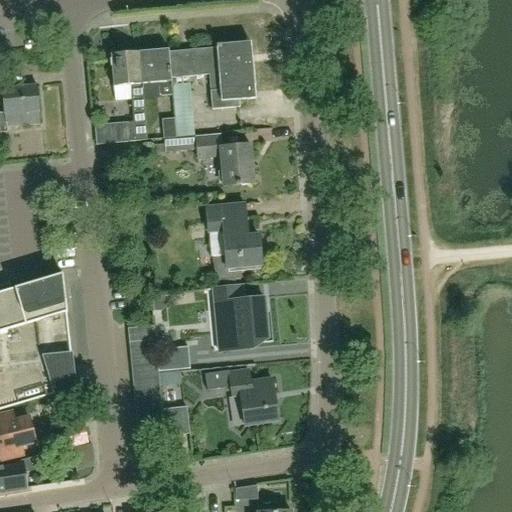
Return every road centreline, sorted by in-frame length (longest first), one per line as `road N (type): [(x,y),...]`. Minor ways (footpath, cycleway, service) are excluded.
road 1 (residential): [(119,487),(290,466),(324,450),(321,298),(296,0)]
road 2 (secondary): [(388,511),(404,360),(373,0)]
road 3 (residential): [(119,487),(69,5)]
road 4 (residential): [(0,506),(119,487)]
